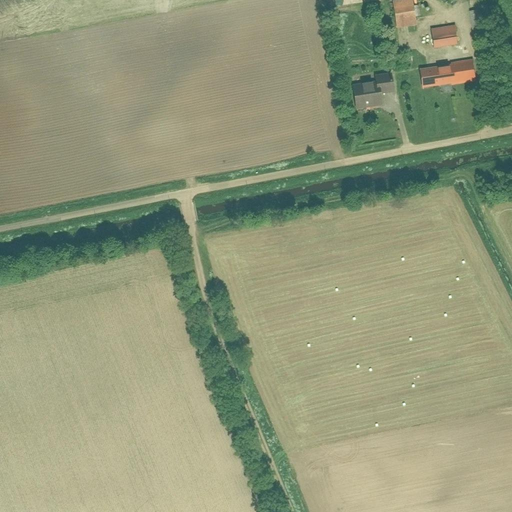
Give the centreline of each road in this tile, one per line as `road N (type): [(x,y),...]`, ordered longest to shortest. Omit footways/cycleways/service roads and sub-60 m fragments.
road 1 (unclassified): [(295,511),(197,274),(176,191)]
road 2 (unclassified): [(511,128),(176,191)]
road 3 (unclassified): [(176,191),(0,226)]
